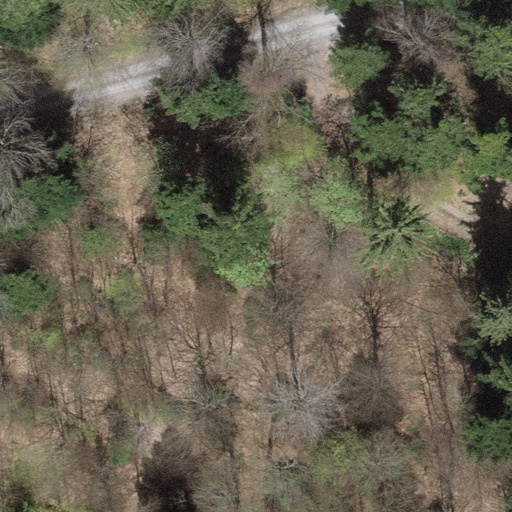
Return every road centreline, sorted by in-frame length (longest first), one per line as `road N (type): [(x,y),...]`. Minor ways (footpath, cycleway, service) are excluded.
road 1 (track): [(511,6),(0,110)]
road 2 (track): [(511,242),(332,148),(250,57)]
